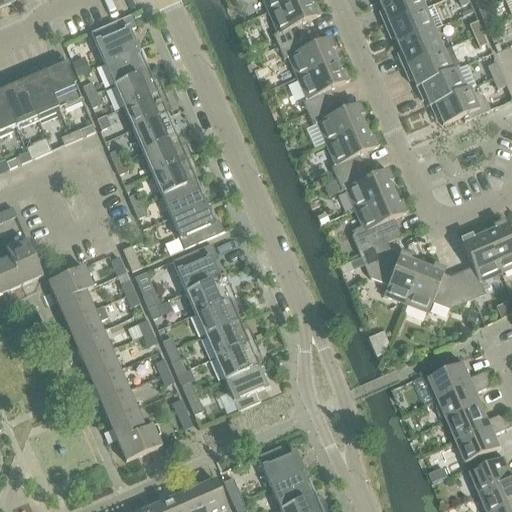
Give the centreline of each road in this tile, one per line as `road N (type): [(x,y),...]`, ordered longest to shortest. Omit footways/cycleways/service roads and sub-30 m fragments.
road 1 (residential): [(302,305),(168,0)]
road 2 (residential): [(511,183),(434,221),(337,0)]
road 3 (residential): [(302,305),(302,381),(354,488)]
road 4 (residential): [(354,488),(345,409),(302,305)]
